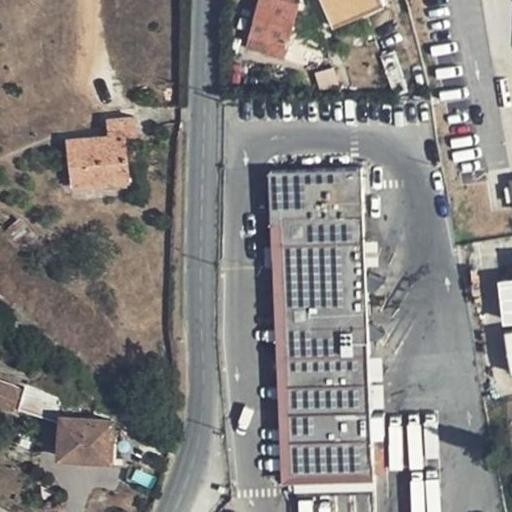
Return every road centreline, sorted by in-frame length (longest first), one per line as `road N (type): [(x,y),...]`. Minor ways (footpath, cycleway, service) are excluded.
road 1 (secondary): [(209,0),(200,424),(174,511)]
road 2 (unknown): [(240,190),(243,358),(265,511)]
